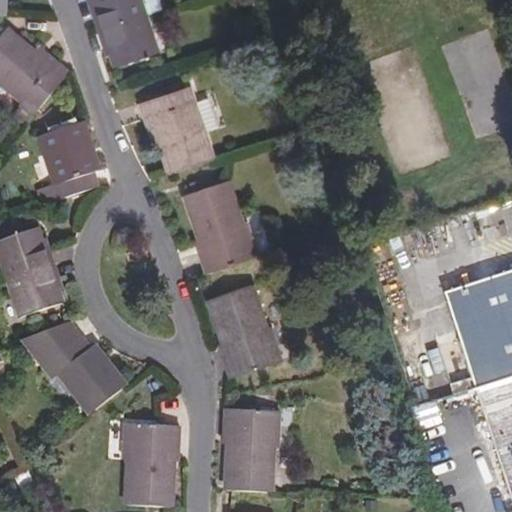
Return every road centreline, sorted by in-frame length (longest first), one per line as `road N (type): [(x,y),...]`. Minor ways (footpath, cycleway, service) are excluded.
road 1 (residential): [(191,348),(170,354),(128,342),(94,305),(86,256),(106,212),(135,188)]
road 2 (residential): [(135,188),(67,0)]
road 3 (residential): [(191,348),(135,188)]
road 4 (residential): [(201,511),(205,431),(191,348)]
